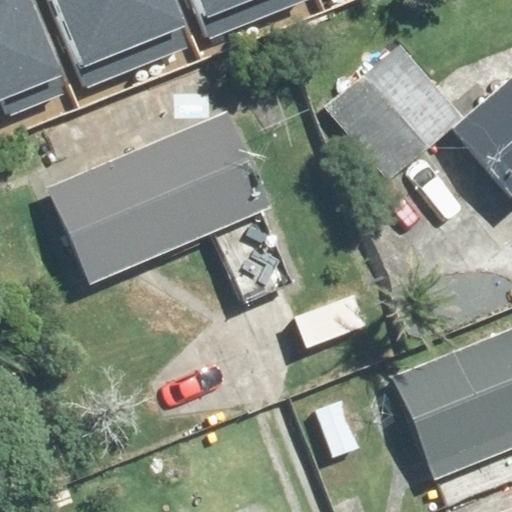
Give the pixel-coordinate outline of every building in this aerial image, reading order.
[(0,0),(0,99),(3,99),(11,119),(70,95),(30,0),(0,0)] [(192,49),(171,0),(51,0),(88,91),(192,49)] [(185,0),(204,46),(313,1),(312,0),(185,0)] [(312,108),(369,177),(445,114),(388,45),(312,108)] [(511,75),(504,78),(436,132),(496,208),(511,195),(511,75)] [(29,192),(69,288),(251,214),(212,118),(29,192)] [(248,218),(202,237),(232,309),(278,289),(248,218)] [(377,381),(416,483),(511,446),(511,363),(501,334),(377,381)] [(352,454),(339,402),(305,411),(318,463),(352,454)]
